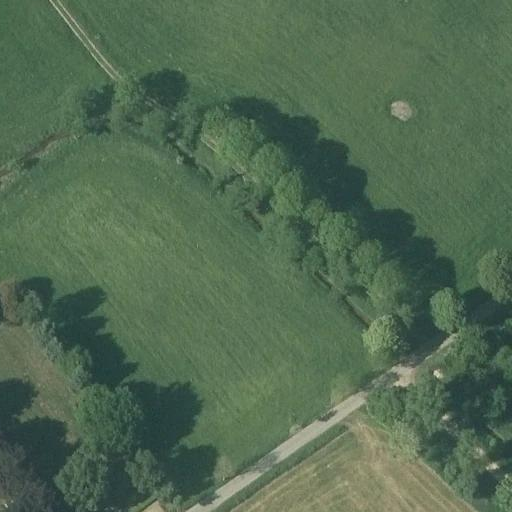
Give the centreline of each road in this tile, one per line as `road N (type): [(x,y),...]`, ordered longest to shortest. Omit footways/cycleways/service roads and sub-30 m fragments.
road 1 (track): [(435,343),(386,311),(216,150),(127,92),(55,0)]
road 2 (track): [(378,385),(409,397),(511,495)]
